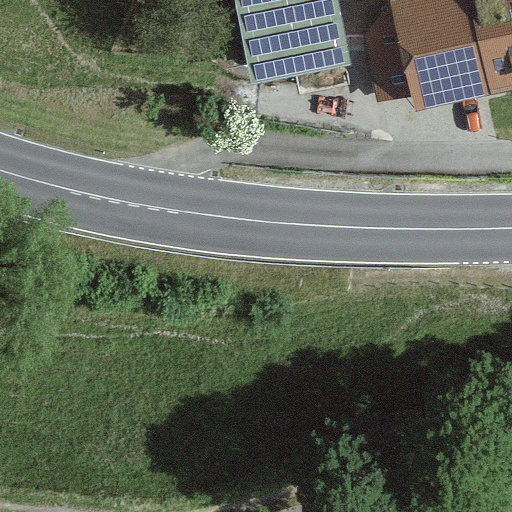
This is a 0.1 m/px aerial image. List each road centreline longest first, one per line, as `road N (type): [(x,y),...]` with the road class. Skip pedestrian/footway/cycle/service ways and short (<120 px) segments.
road 1 (secondary): [(0,169),(204,214),(511,229)]
road 2 (track): [(276,511),(386,492),(511,452)]
